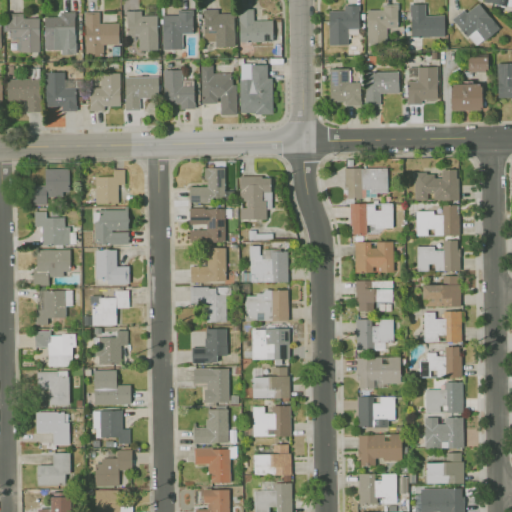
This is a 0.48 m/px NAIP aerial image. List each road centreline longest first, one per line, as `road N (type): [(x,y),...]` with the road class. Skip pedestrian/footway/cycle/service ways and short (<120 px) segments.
road 1 (residential): [(298,0),(300,140),(319,237),(323,511)]
road 2 (residential): [(500,511),(493,136)]
road 3 (residential): [(169,511),(157,145)]
road 4 (residential): [(9,511),(0,180)]
road 5 (residential): [(300,140),(0,146)]
road 6 (residential): [(511,135),(300,140)]
